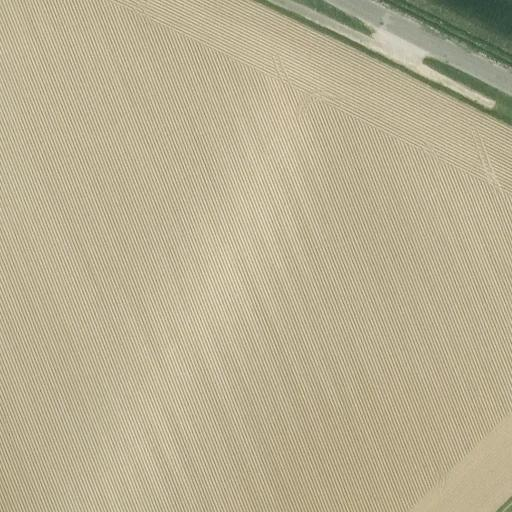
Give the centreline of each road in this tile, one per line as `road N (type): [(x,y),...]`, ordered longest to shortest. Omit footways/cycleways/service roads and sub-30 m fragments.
road 1 (tertiary): [(345,0),(511,85)]
road 2 (track): [(414,36),(394,55),(275,0)]
